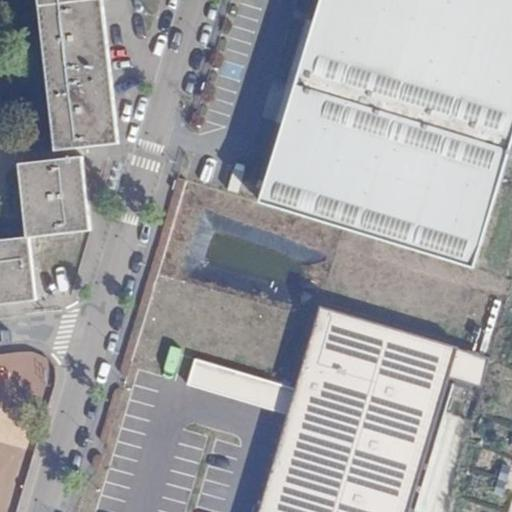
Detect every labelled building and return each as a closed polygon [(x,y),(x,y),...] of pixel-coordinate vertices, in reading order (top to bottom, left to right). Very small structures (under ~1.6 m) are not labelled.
[(119,143),(103,0),(39,0),(56,150),(119,143)] [(294,63),(252,207),(465,271),(496,168),(491,166),(506,116),(511,117),(511,113),(511,0),(312,0),(304,29),(295,27),(285,59),(294,63)] [(20,165),(29,237),(91,230),(83,158),(20,165)] [(0,240),(0,303),(36,299),(36,298),(29,237),(0,240)] [(321,309),(261,511),(412,511),(459,349),(321,309)]
